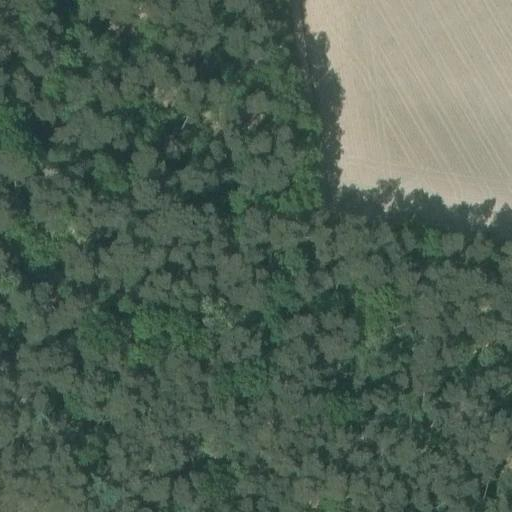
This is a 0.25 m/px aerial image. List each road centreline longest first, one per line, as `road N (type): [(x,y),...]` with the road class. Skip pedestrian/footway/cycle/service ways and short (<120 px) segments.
road 1 (track): [(315,232),(0,167)]
road 2 (track): [(315,232),(237,511)]
road 3 (track): [(291,0),(315,232)]
road 4 (track): [(511,264),(315,232)]
road 5 (track): [(125,511),(0,369)]
